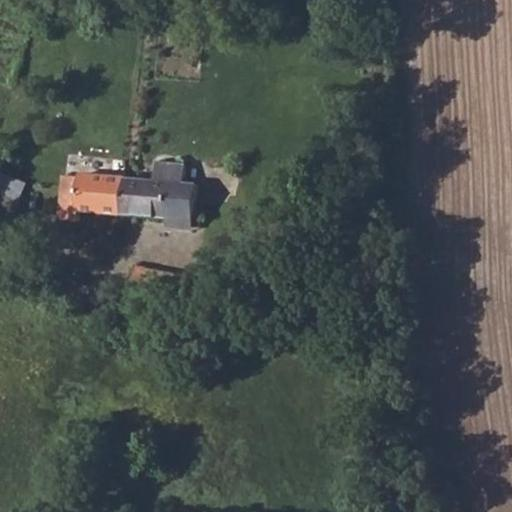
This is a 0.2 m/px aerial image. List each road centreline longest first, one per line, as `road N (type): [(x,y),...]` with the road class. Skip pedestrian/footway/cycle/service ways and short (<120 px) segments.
road 1 (track): [(359,0),(411,511)]
road 2 (unclassified): [(384,239),(307,263),(259,313),(186,345),(0,263)]
